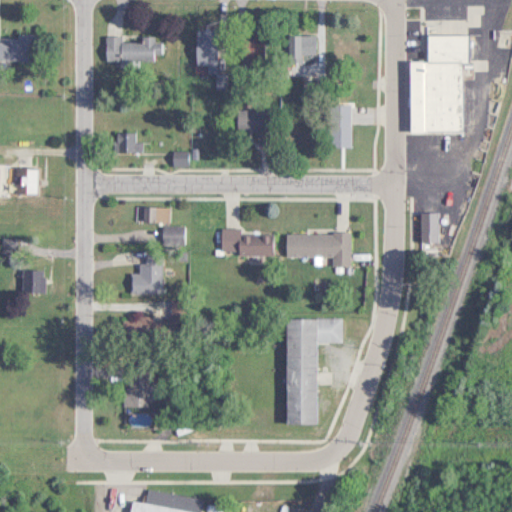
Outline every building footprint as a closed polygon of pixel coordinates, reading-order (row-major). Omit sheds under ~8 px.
[(460,63),(466,63),(466,31),(423,31),(424,60),(405,60),(405,132),(460,132),(460,63)] [(335,66),(353,66),(353,35),(335,35),(335,66)] [(103,62),(156,62),(157,39),(121,39),(121,36),(104,36),(103,62)] [(0,37),(0,59),(32,61),(32,38),(0,37)] [(348,104),(328,104),(328,146),(348,146),(348,104)] [(255,145),(279,146),(280,110),(247,109),(247,131),(256,131),(255,145)] [(133,132),(111,131),(110,152),(140,152),(140,141),(133,141),(133,132)] [(12,193),(34,193),(34,169),(12,169),(12,193)] [(167,222),(167,206),(140,206),(140,222),(167,222)] [(416,213),(416,236),(435,236),(435,213),(416,213)] [(239,234),(239,228),(218,228),(218,253),(270,254),(270,235),(239,234)] [(348,233),(284,233),(284,256),(329,256),(329,266),(348,266),(348,233)] [(128,273),(128,293),(160,293),(160,264),(137,264),(137,273),(128,273)] [(21,294),(42,294),(42,270),(21,270),(21,294)] [(283,318),(283,423),(313,423),(313,342),(340,342),(340,318),(283,318)] [(147,405),(147,365),(127,365),(127,405),(147,405)] [(126,511),(197,511),(200,498),(143,489),(141,501),(129,499),(126,511)]
